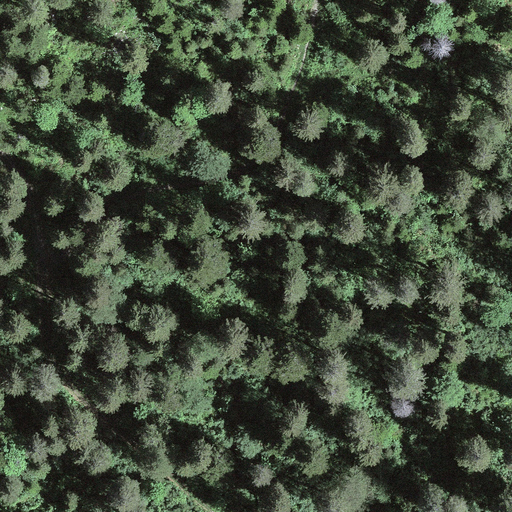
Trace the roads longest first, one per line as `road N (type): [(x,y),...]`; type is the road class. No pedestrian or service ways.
road 1 (track): [(41,278),(46,342),(64,371),(124,436),(223,511)]
road 2 (track): [(0,145),(23,172),(32,201),(41,278)]
